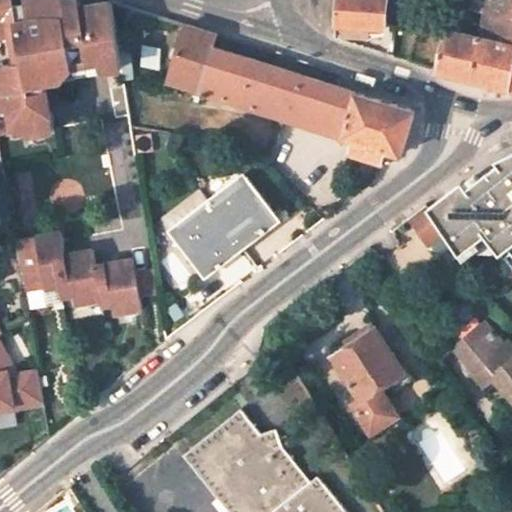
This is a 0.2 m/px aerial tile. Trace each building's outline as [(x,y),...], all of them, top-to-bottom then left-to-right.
[(0,64),(0,128),(17,126),(18,134),(56,129),(53,110),(46,104),(39,106),(37,99),(32,100),(30,87),(49,84),(79,80),(78,76),(110,71),(113,90),(127,88),(119,41),(115,13),(113,2),(79,6),(78,3),(73,3),(72,0),(0,0),(0,34),(3,34),(8,63),(0,64)] [(337,0),(336,25),(340,25),(370,27),(385,27),(387,0),(337,0)] [(418,12),(419,0),(401,0),(400,10),(418,12)] [(481,36),(447,29),(438,71),(503,87),(511,89),(511,0),(474,0),(472,10),(485,13),(481,36)] [(131,39),(126,12),(115,13),(119,41),(131,39)] [(186,24),(168,81),(198,89),(197,92),(202,93),(201,95),(206,96),(207,94),(344,134),(345,133),(357,137),(353,149),(383,158),(385,153),(387,146),(397,149),(403,151),(415,109),(377,98),(357,92),(212,47),(216,33),(200,28),(186,24)] [(370,27),(340,25),(339,37),(369,39),(370,27)] [(53,110),(49,84),(30,87),(32,100),(37,99),(39,106),(46,104),(53,110)] [(397,149),(387,146),(385,153),(395,156),(397,149)] [(511,152),(498,159),(501,163),(491,171),(470,186),(465,180),(459,184),(430,206),(432,209),(446,230),(460,252),(487,233),(501,253),(511,244),(511,152)] [(340,187),(307,155),(286,176),(320,208),(340,187)] [(244,174),(173,229),(207,275),(227,260),(223,254),(256,229),(261,235),(280,219),(244,174)] [(446,230),(432,209),(416,219),(430,240),(446,230)] [(227,260),(261,235),(256,229),(223,254),(227,260)] [(16,241),(25,291),(27,291),(59,285),(61,285),(63,296),(76,294),(77,304),(103,299),(104,305),(117,303),(119,313),(146,309),(144,298),(140,272),(137,259),(120,262),(117,266),(110,267),(109,264),(99,266),(97,250),(79,253),(77,259),(70,260),(69,255),(64,256),(63,248),(67,246),(65,233),(16,241)] [(144,298),(161,296),(156,270),(140,272),(144,298)] [(59,285),(27,291),(31,311),(63,305),(59,285)] [(277,340),(286,333),(276,319),(268,325),(277,340)] [(511,351),(505,343),(486,320),(455,347),(475,370),(471,373),(483,387),(495,377),(511,397),(511,351)] [(402,366),(373,322),(356,334),(360,340),(351,346),(336,356),(363,397),(354,404),(375,434),(403,415),(389,396),(382,385),(404,370),(402,366)] [(356,334),(347,339),(351,346),(360,340),(356,334)] [(0,341),(0,411),(45,403),(39,369),(16,374),(16,369),(0,341)] [(404,370),(382,385),(389,396),(418,378),(408,362),(402,366),(404,370)] [(261,433),(242,409),(185,455),(231,511),(346,511),(318,475),(312,481),(284,447),(277,429),(261,433)]
